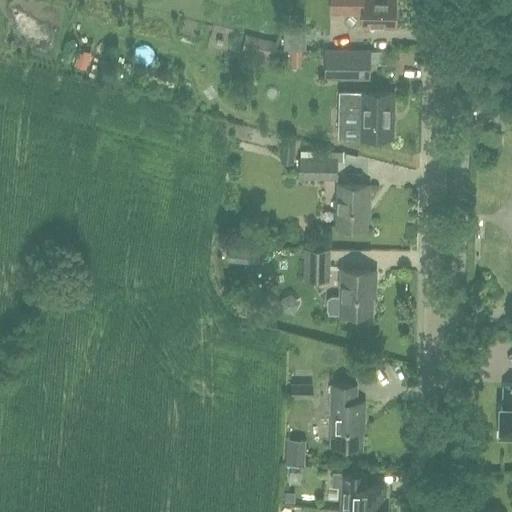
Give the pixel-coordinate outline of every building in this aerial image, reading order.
[(394,0),(330,0),(330,12),(362,13),(362,25),(394,26),(394,0)] [(371,50),(325,49),(325,78),(371,79),(371,64),(371,51),(371,50)] [(290,51),(290,68),(300,68),(300,51),(290,51)] [(371,51),(371,64),(384,64),(384,51),(371,51)] [(359,137),(391,138),(393,92),(360,91),(359,137)] [(283,142),(281,162),(292,163),(294,144),(283,142)] [(300,157),(299,177),(336,178),(337,158),(300,157)] [(336,184),(335,226),(366,226),(367,200),(369,200),(369,185),(336,184)] [(226,262),(258,265),(260,246),(229,242),(226,262)] [(304,279),(328,279),(329,248),(304,247),(304,279)] [(327,312),(371,314),(372,288),(375,288),(375,270),(341,269),(340,296),(332,296),(328,297),(327,312)] [(291,383),(291,397),(312,397),(313,383),(291,383)] [(330,412),(332,412),(331,445),(361,446),(361,420),(363,420),(364,401),(356,401),(356,384),(331,384),(330,412)] [(511,387),(505,387),(505,407),(501,407),(500,437),(511,436),(511,387)] [(331,486),(341,487),(340,509),(386,511),(387,495),(385,495),(386,484),(367,484),(368,472),(332,470),(331,486)]
